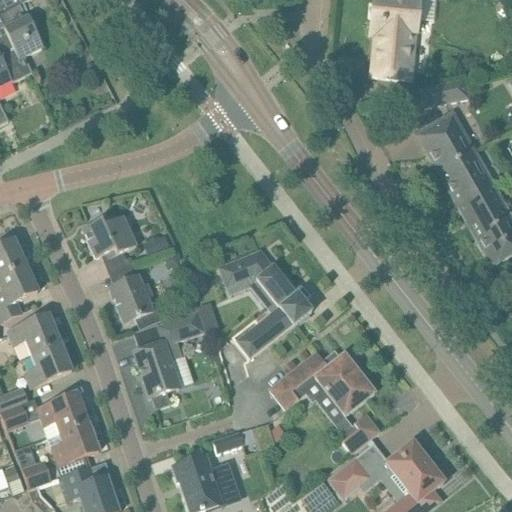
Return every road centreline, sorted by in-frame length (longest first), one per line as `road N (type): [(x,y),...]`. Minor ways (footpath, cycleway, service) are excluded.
road 1 (secondary): [(511,429),(254,104)]
road 2 (residential): [(456,307),(310,60),(315,0)]
road 3 (residential): [(152,511),(101,356),(29,188)]
road 4 (residential): [(254,104),(167,152),(29,188)]
road 5 (secondary): [(254,104),(233,51),(178,0)]
road 6 (secondary): [(178,0),(190,28),(254,104)]
